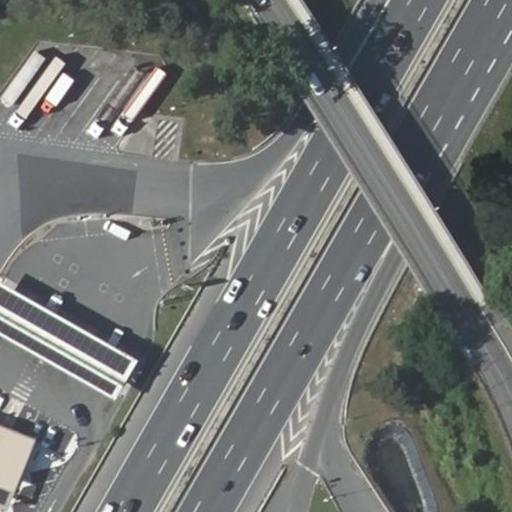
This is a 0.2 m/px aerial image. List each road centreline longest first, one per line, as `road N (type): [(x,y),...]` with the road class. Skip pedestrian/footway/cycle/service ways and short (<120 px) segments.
road 1 (motorway): [(205,511),(501,0)]
road 2 (motorway): [(422,0),(126,511)]
road 3 (tertiary): [(275,0),(511,387)]
